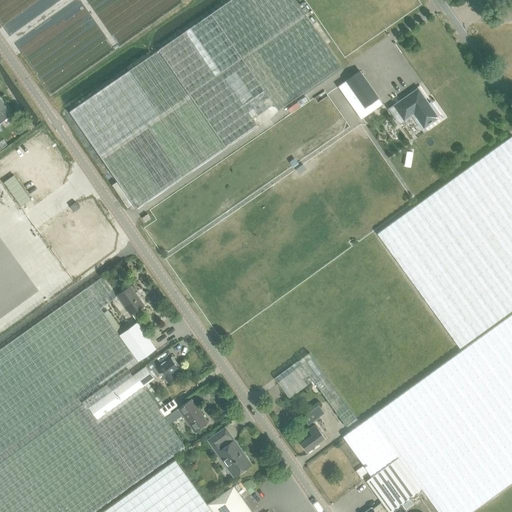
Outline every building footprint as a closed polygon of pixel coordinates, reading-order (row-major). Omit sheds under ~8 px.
[(159,49),(71,112),(119,184),(136,209),(172,184),(225,148),(256,126),(254,123),(252,119),(268,108),(273,105),(277,112),(341,67),(323,40),(295,0),(231,0),(218,9),(208,15),(159,49)] [(360,72),(338,87),(361,120),(382,105),(360,72)] [(418,90),(391,109),(400,122),(414,113),(417,118),(415,119),(421,127),(423,126),(424,127),(429,124),(432,122),(437,118),(435,116),(437,115),(430,105),(427,107),(425,103),(426,102),(418,90)] [(0,123),(1,123),(10,117),(0,102),(0,101),(1,101),(0,99),(0,123)] [(511,136),(445,184),(377,233),(460,348),(511,309),(511,136)] [(406,151),(404,166),(411,167),(413,152),(406,151)] [(76,202),(69,206),(74,212),(80,207),(76,202)] [(147,214),(142,217),(146,222),(151,218),(147,214)] [(103,279),(87,290),(100,308),(110,301),(116,297),(103,279)] [(130,286),(117,295),(130,315),(144,306),(138,297),(138,298),(130,286)] [(0,511),(93,511),(104,504),(185,446),(164,417),(142,387),(133,375),(132,375),(130,372),(128,369),(139,361),(119,335),(100,308),(87,290),(21,337),(0,351),(0,511)] [(344,436),(373,476),(392,462),(416,494),(423,490),(439,511),(469,511),(511,481),(511,314),(467,347),(344,436)] [(129,327),(119,335),(139,361),(156,349),(152,343),(151,341),(137,322),(129,327)] [(250,347),(249,343),(247,340),(245,338),(242,338),(241,337),(237,338),(235,339),(234,340),(232,343),(231,344),(231,346),(231,349),(232,350),(234,353),(236,355),(238,355),(240,356),(244,355),(245,354),(247,353),(249,350),(250,347)] [(278,375),(274,377),(275,378),(288,398),(299,390),(313,381),(345,427),(356,419),(357,418),(309,352),(308,353),(278,375)] [(261,363),(261,360),(259,356),(256,354),(253,354),(251,354),(249,354),(246,356),(244,358),(243,359),(243,363),(243,365),(243,366),(245,369),(248,371),(249,372),(251,372),(255,372),(258,370),(259,368),(260,367),(261,363)] [(170,357),(151,370),(156,376),(161,373),(168,382),(175,377),(172,372),(179,368),(178,367),(178,364),(176,361),(173,361),(170,357)] [(146,366),(133,375),(142,387),(164,417),(171,412),(170,411),(178,405),(173,399),(165,405),(148,383),(155,378),(147,368),(146,366)] [(272,380),(272,376),(270,373),(267,371),(265,371),(263,370),(261,371),(259,371),(256,373),(255,376),(254,380),(255,383),(257,386),(260,388),(263,389),(266,388),(267,388),(269,386),(271,384),(272,380)] [(191,399),(165,417),(170,424),(183,415),(194,431),(208,422),(191,399)] [(318,406),(303,418),(308,425),(324,413),(318,406)] [(310,433),(299,441),(307,452),(319,444),(319,443),(325,438),(315,424),(307,430),(310,433)] [(225,426),(206,439),(212,447),(234,477),(250,465),(252,463),(225,426)] [(211,511),(207,505),(174,460),(100,511),(211,511)] [(373,476),(367,480),(370,484),(381,500),(389,511),(391,511),(393,511),(402,504),(405,502),(409,499),(411,498),(416,494),(392,462),(373,476)] [(233,487),(207,505),(211,511),(251,511),(243,500),(233,487)] [(405,502),(402,504),(406,510),(414,504),(415,504),(411,498),(409,499),(405,502)] [(389,511),(381,500),(382,502),(373,509),(371,507),(364,511),(389,511)]
